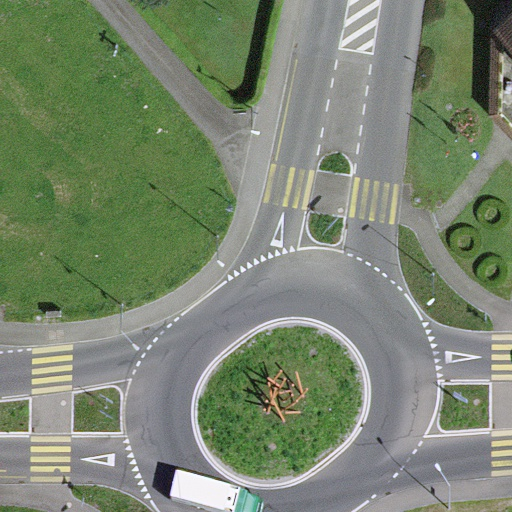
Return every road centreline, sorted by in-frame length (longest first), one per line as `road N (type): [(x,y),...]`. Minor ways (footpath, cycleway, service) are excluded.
road 1 (secondary): [(181,346),(0,385)]
road 2 (tertiary): [(370,309),(374,200),(342,139)]
road 3 (tertiary): [(342,139),(290,186),(270,288)]
road 4 (secondary): [(0,444),(171,470)]
road 5 (secondary): [(367,470),(511,452)]
road 6 (tertiary): [(368,0),(342,139)]
road 7 (secondary): [(367,470),(400,410),(397,349)]
road 8 (secondary): [(181,346),(160,412),(171,470)]
